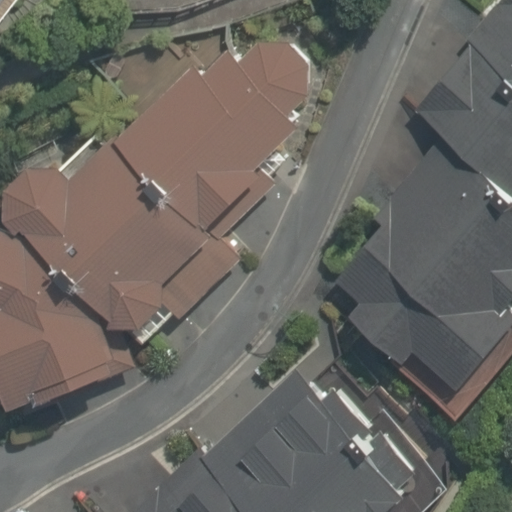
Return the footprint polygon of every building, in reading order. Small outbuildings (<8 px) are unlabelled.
[(0,0),(0,30),(2,30),(11,24),(19,17),(25,8),(28,0),(0,0)] [(511,176),(511,0),(508,0),(424,106),(511,176)] [(30,190),(27,219),(167,351),(253,260),(231,239),(281,186),(272,178),(295,155),(303,163),(326,138),(306,118),(331,67),(301,39),(212,76),(200,64),(93,178),(83,168),(53,165),(30,190)] [(511,341),(511,198),(444,146),(384,225),(397,234),(352,294),(373,310),(366,320),(427,367),(435,357),(476,388),(511,341)] [(0,407),(2,409),(93,399),(104,395),(114,389),(125,377),(130,362),(131,346),(126,331),(116,319),(102,310),(83,307),(82,298),(75,272),(56,253),(0,224),(0,407)] [(216,451),(269,511),(426,511),(305,373),(216,451)] [(146,511),(269,511),(216,451),(146,511)]
